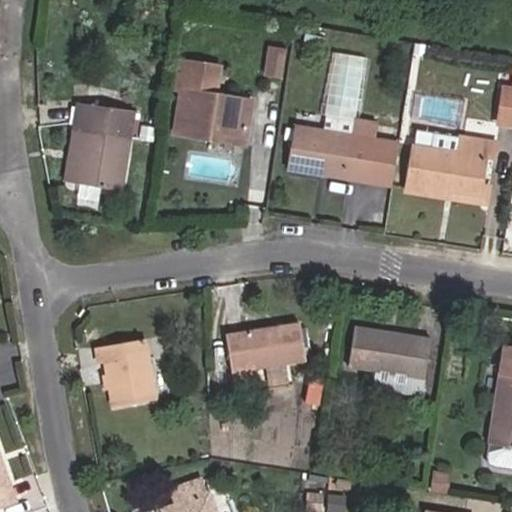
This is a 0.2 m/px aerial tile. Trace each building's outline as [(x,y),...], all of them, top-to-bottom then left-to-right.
[(322,51),(325,36),(304,33),(302,48),(322,51)] [(269,50),(265,75),(282,78),(286,52),(269,50)] [(246,140),(251,100),(215,95),(220,66),(181,60),(177,88),(182,89),(175,135),(209,140),(210,135),(246,140)] [(511,90),(505,89),(499,124),(511,126),(511,90)] [(134,112),(79,103),(74,130),(80,131),(71,183),(120,191),(134,112)] [(294,126),(286,170),(367,183),(374,139),(376,124),(325,115),(323,130),(294,126)] [(80,131),(74,130),(65,182),(71,183),(80,131)] [(246,140),(210,135),(209,140),(245,145),(246,140)] [(480,196),(482,182),(486,159),(493,159),(495,143),(458,137),(456,154),(412,146),(404,191),(449,198),(450,190),(480,196)] [(391,187),(398,142),(374,139),(367,183),(391,187)] [(449,198),(486,204),(490,184),(482,182),(480,196),(450,190),(449,198)] [(284,364),(306,361),(300,323),(226,335),(231,372),(265,367),(268,382),(287,379),(284,364)] [(376,389),(423,395),(432,340),(354,327),(347,366),(379,372),(376,389)] [(113,407),(154,400),(144,340),(97,347),(100,364),(106,364),(107,374),(111,374),(113,389),(111,390),(113,407)] [(511,346),(505,345),(488,456),(495,466),(511,468),(511,346)] [(0,507),(14,502),(0,461),(0,507)] [(446,491),(449,474),(434,471),(431,489),(446,491)] [(215,511),(209,494),(206,495),(200,481),(171,491),(177,505),(168,508),(168,511),(215,511)] [(320,511),(322,511),(323,511),(325,496),(308,495),(307,511),(320,511)] [(323,511),(340,511),(342,497),(325,496),(323,511)]
